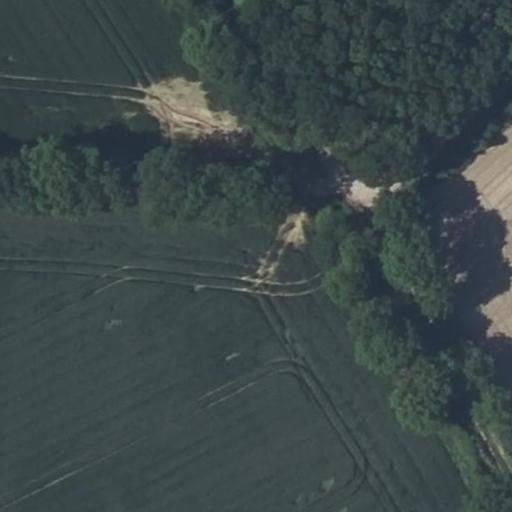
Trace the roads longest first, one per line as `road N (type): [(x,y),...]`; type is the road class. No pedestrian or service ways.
road 1 (track): [(358,195),(511,467)]
road 2 (track): [(223,0),(358,195)]
road 3 (track): [(511,71),(423,153),(358,195)]
